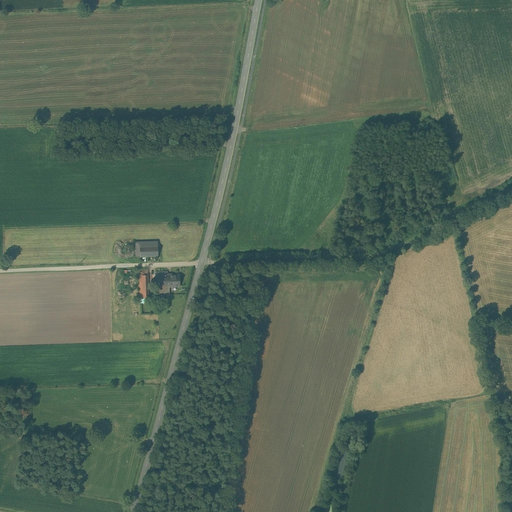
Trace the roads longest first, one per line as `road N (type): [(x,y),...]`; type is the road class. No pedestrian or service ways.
road 1 (tertiary): [(258,0),(225,168),(133,511)]
road 2 (track): [(201,263),(379,256),(511,189)]
road 3 (track): [(201,263),(0,270)]
